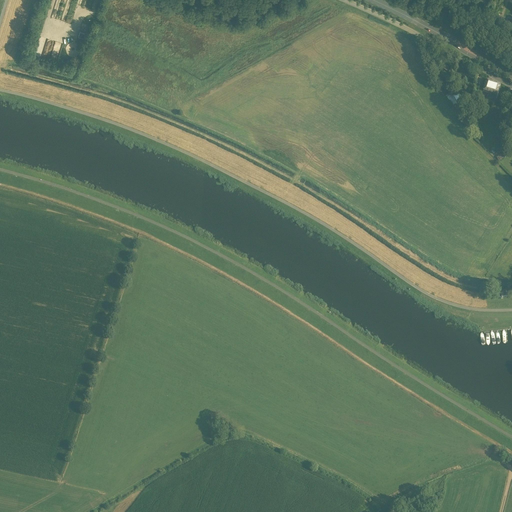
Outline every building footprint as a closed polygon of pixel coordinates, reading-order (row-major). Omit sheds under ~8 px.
[(73,56),(74,56),(75,56),(76,56),(77,55),(78,54),(79,53),(79,52),(80,51),(80,50),(80,49),(80,47),(79,46),(79,45),(78,44),(77,43),(76,43),(75,42),(74,42),(72,42),(71,42),(70,43),(69,43),(68,44),(67,45),(67,46),(66,47),(66,48),(66,49),(66,50),(66,52),(67,53),(67,54),(68,55),(69,55),(70,56),(71,56),(73,56)] [(434,67),(438,58),(432,55),(430,60),(432,61),(432,63),(431,66),(434,67)] [(496,100),(497,95),(500,85),(487,81),(483,92),(488,93),(487,98),(496,100)] [(479,107),(484,91),(478,89),(474,102),(471,100),(469,107),(471,108),(470,110),(474,111),(475,108),(474,108),(474,106),(479,107)] [(448,96),(453,105),(457,103),(453,94),(448,96)] [(464,125),(469,121),(466,117),(467,116),(464,112),(458,117),(464,125)]
